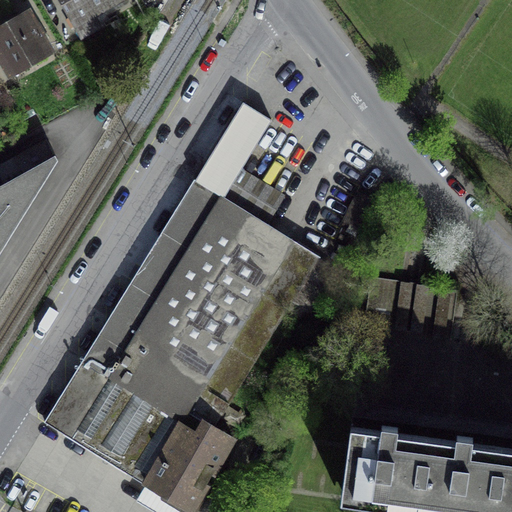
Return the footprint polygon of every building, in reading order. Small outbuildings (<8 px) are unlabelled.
[(139,5),(135,0),(60,0),(82,37),(139,5)] [(62,56),(36,15),(0,35),(0,57),(15,83),(62,56)] [(0,273),(62,167),(0,199),(0,273)] [(267,225),(195,180),(45,421),(81,446),(119,468),(190,511),(195,511),(321,259),(267,225)] [(351,435),(341,509),(370,511),(511,511),(511,456),(506,455),(468,450),(431,445),(393,441),(351,435)]
